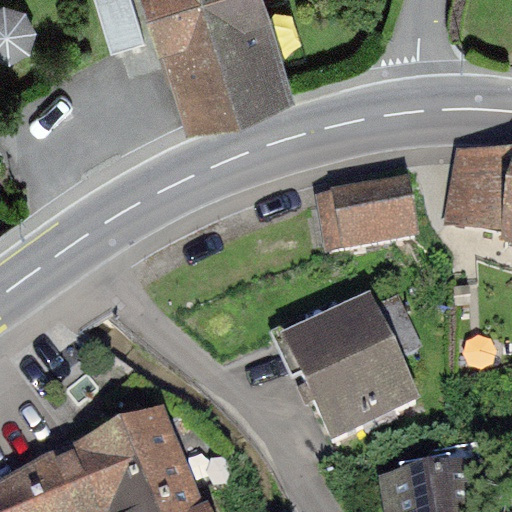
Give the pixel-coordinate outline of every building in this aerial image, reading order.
[(156,0),(193,124),(292,96),(264,0),(156,0)] [(511,161),(462,158),(450,228),(510,240),(509,252),(511,252),(511,161)] [(411,191),(324,205),(332,256),(419,242),(411,191)] [(337,313),(286,337),(338,445),(420,406),(400,364),(420,354),(397,305),(345,330),(337,313)] [(0,511),(156,511),(186,500),(157,432),(51,473),(0,504),(0,511)] [(491,511),(485,476),(387,492),(390,511),(491,511)] [(190,511),(186,500),(156,511),(190,511)]
